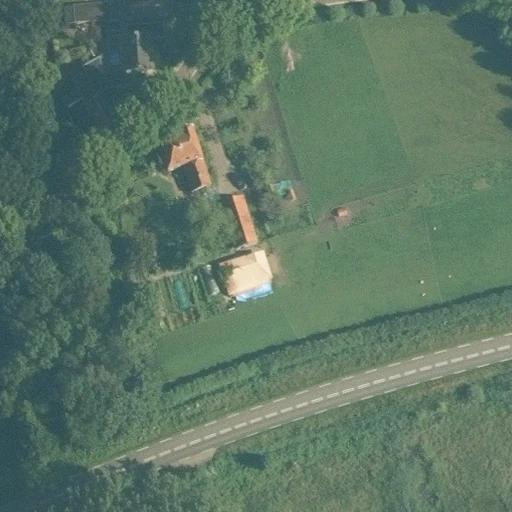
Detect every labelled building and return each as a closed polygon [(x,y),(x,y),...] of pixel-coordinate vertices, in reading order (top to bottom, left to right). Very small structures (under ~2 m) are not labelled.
[(145,8),(165,7),(164,0),(128,0),(129,9),(145,8)] [(73,8),(63,9),(64,26),(75,25),(111,22),(109,4),(73,8)] [(108,75),(102,76),(109,89),(140,87),(139,74),(151,73),(149,40),(164,39),(163,24),(161,24),(162,25),(142,27),(127,28),(128,42),(121,43),(122,55),(123,67),(116,67),(116,73),(108,73),(108,75)] [(79,96),(62,106),(73,125),(83,143),(108,128),(92,100),(109,89),(102,76),(100,61),(81,69),(84,74),(71,82),(79,96)] [(179,135),(158,142),(164,161),(167,172),(182,168),(190,194),(211,188),(198,148),(192,129),(178,133),(179,135)] [(296,199),(293,190),(286,192),(289,201),(296,199)] [(236,251),(256,244),(242,198),(222,204),(236,251)] [(227,294),(271,280),(263,253),(219,267),(227,294)]
